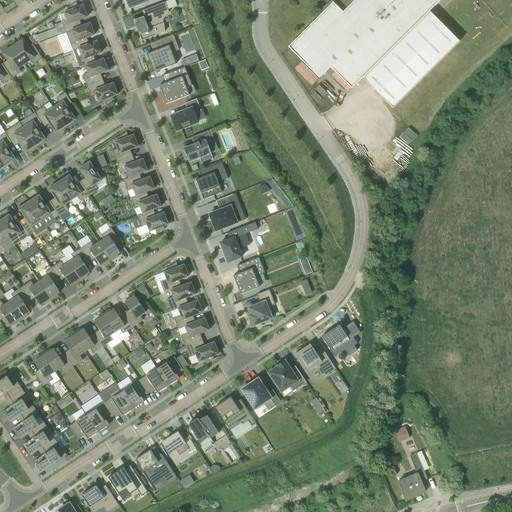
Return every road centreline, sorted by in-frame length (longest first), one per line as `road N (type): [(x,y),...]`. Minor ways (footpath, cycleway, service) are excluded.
road 1 (unclassified): [(332,303),(352,272),(364,229),(359,198),(348,168),(265,49),(259,0)]
road 2 (residential): [(40,489),(241,365)]
road 3 (residential): [(189,237),(0,356)]
road 4 (residential): [(139,108),(0,190)]
road 5 (residential): [(189,237),(139,108)]
road 6 (residential): [(241,365),(189,237)]
